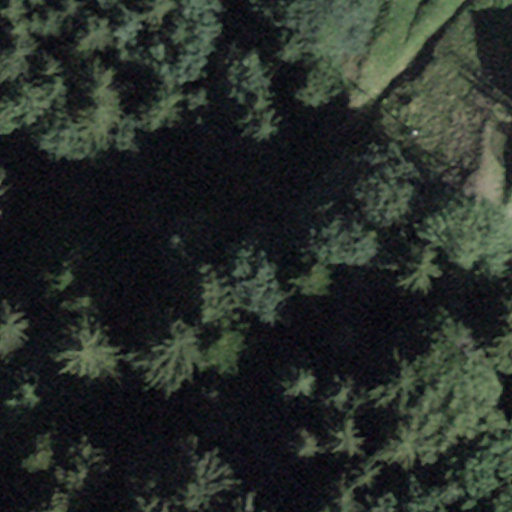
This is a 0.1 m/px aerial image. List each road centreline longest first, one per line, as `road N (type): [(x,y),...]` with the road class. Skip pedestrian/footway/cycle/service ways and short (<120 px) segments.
road 1 (track): [(511,64),(493,190),(511,219)]
road 2 (track): [(408,0),(391,46),(400,59),(454,0)]
